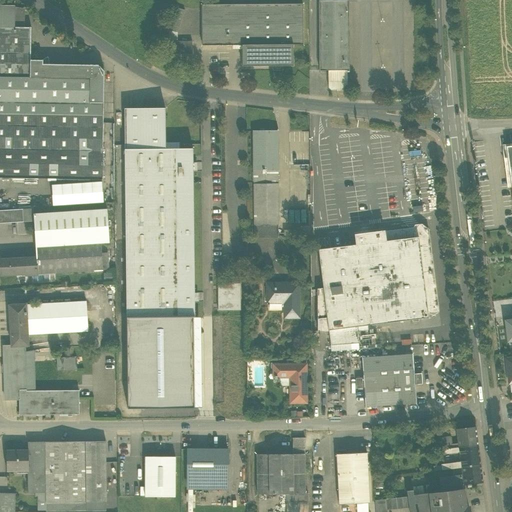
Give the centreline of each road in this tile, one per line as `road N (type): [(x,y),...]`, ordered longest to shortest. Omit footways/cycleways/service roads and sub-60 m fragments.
road 1 (residential): [(485,408),(362,421),(0,427)]
road 2 (residential): [(449,119),(175,87),(31,0)]
road 3 (tertiary): [(449,119),(485,408)]
